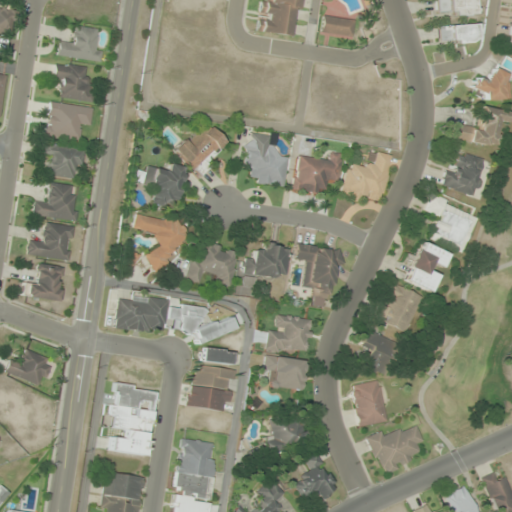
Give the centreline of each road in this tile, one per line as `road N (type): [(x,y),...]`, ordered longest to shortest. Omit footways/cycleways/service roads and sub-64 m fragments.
road 1 (residential): [(392,0),(418,75),(422,131),(401,196),(332,340),(325,382),(329,415),(367,499)]
road 2 (residential): [(134,0),(55,511)]
road 3 (residential): [(0,310),(166,350),(171,366),(149,511)]
road 4 (residential): [(33,0),(0,225)]
road 5 (residential): [(402,36),(356,60),(245,44),(236,33),(235,0)]
road 6 (residential): [(345,511),(511,435)]
road 7 (residential): [(378,243),(335,225),(226,212)]
road 8 (residential): [(418,75),(476,62),(493,0)]
